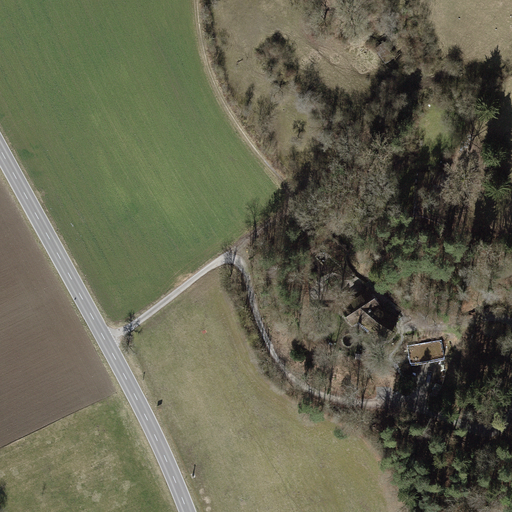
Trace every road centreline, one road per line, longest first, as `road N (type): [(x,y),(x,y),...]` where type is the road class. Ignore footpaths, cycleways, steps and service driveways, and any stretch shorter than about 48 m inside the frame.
road 1 (track): [(108,344),(292,206),(290,185),(224,107),(207,70),(198,0)]
road 2 (primary): [(188,511),(136,395),(0,146)]
